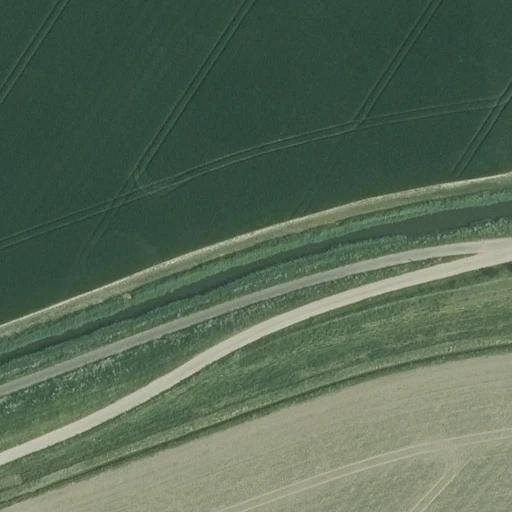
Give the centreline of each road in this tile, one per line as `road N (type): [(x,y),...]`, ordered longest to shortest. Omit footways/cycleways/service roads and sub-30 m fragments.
road 1 (unclassified): [(0,462),(312,308),(511,254)]
road 2 (unclassified): [(0,391),(302,284),(461,249),(511,252)]
